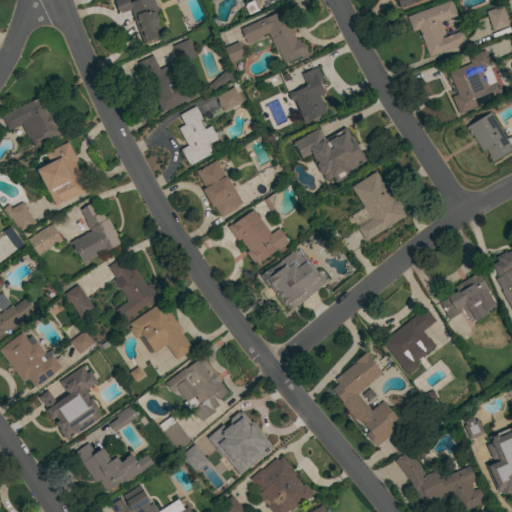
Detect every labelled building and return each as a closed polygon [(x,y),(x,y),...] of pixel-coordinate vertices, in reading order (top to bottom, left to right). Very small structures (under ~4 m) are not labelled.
[(130,10),(119,14),(113,1),(115,0),(127,0),(129,3),(136,0),(153,0),(160,18),(158,19),(159,21),(157,22),(159,27),(160,26),(162,32),(161,33),(163,36),(143,44),(130,10)] [(252,1),(251,0),(278,0),(257,10),(257,11),(248,15),(245,6),(246,4),(252,1)] [(395,0),(398,9),(427,1),(426,0),(395,0)] [(429,57),(418,29),(412,32),(406,17),(451,0),(457,16),(439,23),(443,35),(441,36),(442,38),(461,31),(465,41),(457,44),(458,46),(429,57)] [(502,6),(508,26),(491,31),(485,11),(502,6)] [(265,17),(265,18),(282,10),(296,39),(298,38),(299,42),(301,41),(308,54),(301,58),(300,56),(283,64),(277,50),(275,51),(267,33),(259,37),(260,38),(247,44),(240,29),(265,17)] [(196,57),(180,64),(172,46),(188,39),(196,57)] [(230,63),(223,48),(237,42),(244,56),(230,63)] [(448,73),(470,64),(467,57),(484,50),(490,65),(486,67),(486,69),(485,70),(485,71),(483,72),(488,84),(496,81),(502,95),(484,103),(484,104),(459,115),(451,97),(457,94),(448,73)] [(161,112),(154,97),(159,95),(150,75),(144,78),(137,63),(152,56),(159,70),(169,65),(177,83),(179,82),(182,88),(189,85),(194,96),(161,112)] [(326,113),(312,119),(313,120),(304,124),(298,111),(299,111),(294,100),(291,101),(287,94),(294,91),(294,92),(306,86),(301,74),(317,67),(322,79),(318,81),(324,94),(319,96),(326,113)] [(223,72),(229,79),(220,87),(219,85),(213,90),(209,85),(223,72)] [(227,93),(238,87),(247,104),(242,106),(231,102),(227,93)] [(222,114),(241,105),(233,89),(214,98),(222,114)] [(20,124),(8,130),(1,116),(43,95),(50,109),(52,108),(60,126),(58,127),(61,134),(34,147),(30,138),(27,139),(20,124)] [(189,166),(180,150),(187,146),(178,128),(184,125),(179,115),(195,106),(202,119),(199,120),(204,130),(210,126),(217,140),(208,145),(212,153),(189,166)] [(511,136),(511,150),(511,151),(492,162),(485,150),(482,152),(472,135),(470,136),(465,128),(491,113),(505,139),(511,136)] [(322,133),(344,121),(354,139),(355,138),(357,142),(359,141),(370,162),(348,175),(342,165),(340,166),(322,133)] [(308,146),(296,153),(293,148),(289,150),(286,143),(289,142),(288,140),(300,133),(308,146)] [(55,206),(36,170),(50,163),(45,154),(67,142),(77,161),(74,162),(83,178),(80,180),(86,190),(55,206)] [(220,217),(214,206),(212,208),(202,190),(205,188),(196,172),(215,160),(225,176),(226,176),(242,203),(236,206),(237,208),(220,217)] [(365,241),(357,228),(371,220),(350,187),(375,172),(381,181),(383,180),(394,196),(395,196),(402,207),(400,208),(405,216),(365,241)] [(22,203),(33,224),(21,231),(18,227),(17,227),(10,218),(2,209),(7,205),(10,209),(22,203)] [(108,222),(109,221),(116,235),(116,236),(120,244),(82,264),(71,242),(90,231),(84,221),(85,221),(79,210),(92,203),(97,214),(101,212),(105,220),(107,219),(108,222)] [(270,234),(278,228),(289,243),(278,250),(277,250),(259,262),(260,263),(255,267),(245,253),(248,251),(240,239),(237,241),(226,227),(230,224),(231,225),(253,210),(270,234)] [(350,218),(356,227),(368,220),(363,211),(350,218)] [(52,224),(62,241),(49,248),(38,256),(26,239),(37,232),(52,224)] [(511,311),(500,292),(502,291),(494,279),(497,277),(496,275),(497,275),(491,265),(497,261),(495,257),(504,251),(506,253),(511,249),(511,279),(511,280),(511,282),(511,311)] [(286,256),(293,267),(296,265),(305,279),(316,272),(325,286),(295,307),(293,304),(286,309),(279,299),(276,300),(264,282),(265,281),(261,274),(286,256)] [(146,286),(148,284),(157,297),(122,322),(114,310),(127,301),(119,289),(118,289),(112,280),(115,279),(107,267),(120,258),(129,272),(134,268),(146,286)] [(477,272),(489,290),(486,292),(495,305),(485,311),(487,314),(475,321),(466,308),(463,304),(458,308),(461,312),(448,320),(445,315),(446,314),(438,302),(442,300),(442,301),(446,299),(445,298),(450,295),(450,296),(457,291),(454,287),(477,272)] [(92,307),(78,317),(63,294),(77,285),(92,307)] [(0,313),(10,305),(12,308),(24,299),(33,310),(0,334),(0,313)] [(192,349),(175,360),(166,345),(154,353),(142,335),(136,339),(129,329),(131,328),(129,324),(162,301),(177,324),(176,325),(192,349)] [(381,343),(424,308),(435,321),(423,330),(422,329),(421,330),(434,346),(423,355),(415,361),(419,366),(408,375),(381,343)] [(79,354),(69,342),(84,331),(93,343),(79,354)] [(0,352),(0,348),(21,333),(31,345),(35,341),(45,354),(43,356),(45,359),(51,355),(61,368),(35,388),(28,378),(22,382),(0,352)] [(370,411),(382,401),(400,422),(394,427),(396,430),(376,447),(365,434),(368,431),(361,423),(360,424),(356,419),(355,420),(340,403),(341,402),(331,389),(338,384),(334,380),(352,364),(353,365),(355,363),(354,362),(366,352),(369,356),(368,357),(382,373),(357,394),(370,411)] [(214,378),(215,377),(218,381),(227,393),(218,400),(213,395),(211,396),(218,405),(213,409),(214,411),(201,421),(192,410),(198,405),(194,400),(197,398),(195,396),(186,402),(177,390),(172,393),(164,383),(184,368),(185,369),(199,358),(214,378)] [(53,394),(60,404),(69,398),(68,397),(75,392),(83,403),(78,407),(81,412),(84,410),(91,420),(85,425),(84,424),(65,438),(48,414),(47,415),(39,404),(53,394)] [(113,432),(108,424),(116,418),(114,417),(128,406),(135,416),(113,432)] [(234,409),(237,412),(239,410),(252,425),(254,423),(260,431),(258,433),(263,438),(264,436),(273,446),(242,473),(233,463),(241,456),(230,444),(224,449),(217,441),(220,438),(212,429),(234,409)] [(483,433),(468,440),(462,426),(464,425),(463,421),(472,417),(473,421),(477,419),(483,433)] [(176,450),(163,431),(175,422),(189,440),(176,450)] [(484,465),(492,462),(485,445),(490,443),(487,437),(511,425),(511,490),(510,491),(510,492),(505,494),(504,493),(501,494),(500,491),(497,493),(484,465)] [(188,463),(179,452),(190,443),(198,454),(188,463)] [(74,453),(87,444),(94,454),(102,449),(109,459),(107,461),(109,463),(114,459),(118,465),(131,456),(135,463),(146,455),(153,464),(126,482),(124,479),(107,491),(105,489),(104,489),(99,482),(100,481),(99,480),(95,483),(74,453)] [(394,461),(407,451),(424,472),(422,473),(424,476),(435,471),(439,480),(469,466),(476,481),(469,484),(472,491),(480,488),(486,502),(462,511),(457,511),(450,496),(420,509),(406,477),(394,461)] [(260,469),(261,470),(275,458),(277,460),(281,457),(295,474),(293,476),(302,485),(304,484),(312,493),(290,511),(288,511),(286,511),(270,511),(256,495),(260,492),(249,479),(260,469)] [(157,511),(177,499),(183,509),(187,507),(190,511),(113,511),(109,505),(120,498),(125,505),(127,504),(122,496),(140,485),(149,500),(146,502),(149,505),(152,503),(157,511)] [(244,511),(242,511),(225,511),(220,505),(231,496),(244,511)]
